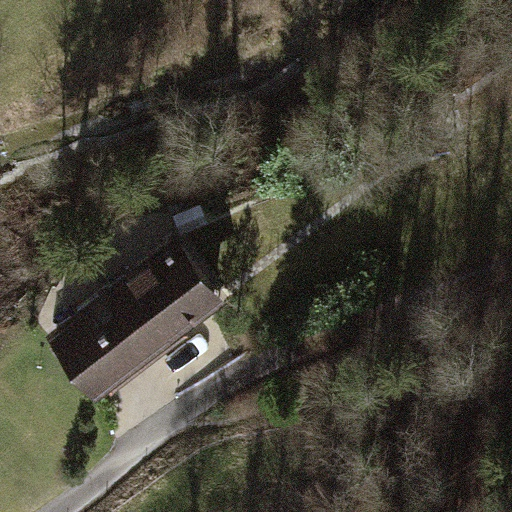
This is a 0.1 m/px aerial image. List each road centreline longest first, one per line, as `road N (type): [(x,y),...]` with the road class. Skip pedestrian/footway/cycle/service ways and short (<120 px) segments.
road 1 (residential): [(62,511),(177,421),(265,364),(350,325)]
road 2 (track): [(350,325),(511,267)]
